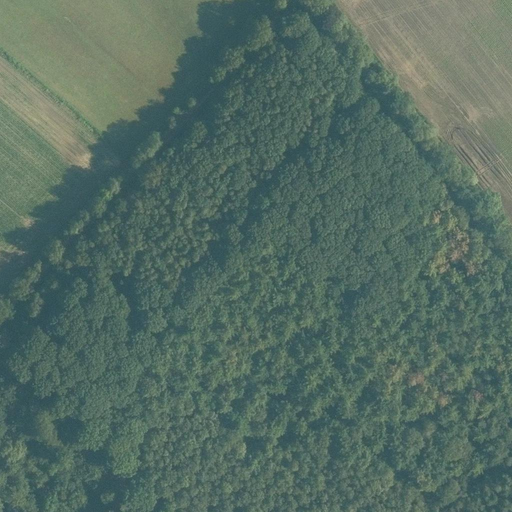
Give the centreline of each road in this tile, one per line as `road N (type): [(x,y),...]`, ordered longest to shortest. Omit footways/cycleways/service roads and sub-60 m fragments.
road 1 (track): [(287,0),(0,310)]
road 2 (track): [(511,257),(312,0)]
road 3 (track): [(401,114),(358,149),(511,336)]
road 4 (track): [(163,511),(0,352)]
